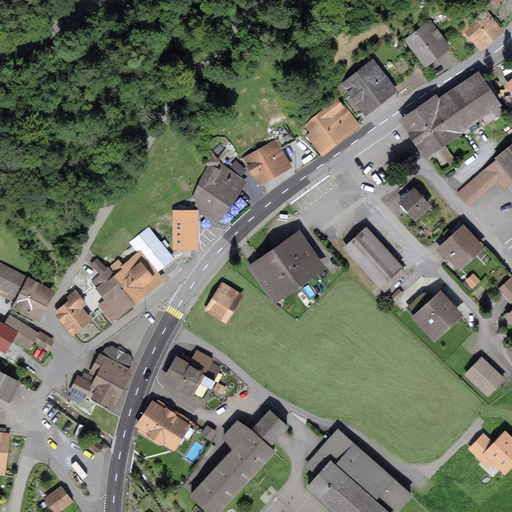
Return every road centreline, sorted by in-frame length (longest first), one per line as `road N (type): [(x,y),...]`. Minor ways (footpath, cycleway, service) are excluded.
road 1 (residential): [(262,0),(164,112),(61,289),(54,324),(75,355)]
road 2 (primary): [(192,284),(267,204),(511,37)]
road 3 (primary): [(122,441),(144,370),(192,284)]
road 4 (residential): [(192,284),(170,287),(75,355)]
road 5 (residential): [(0,54),(109,0)]
